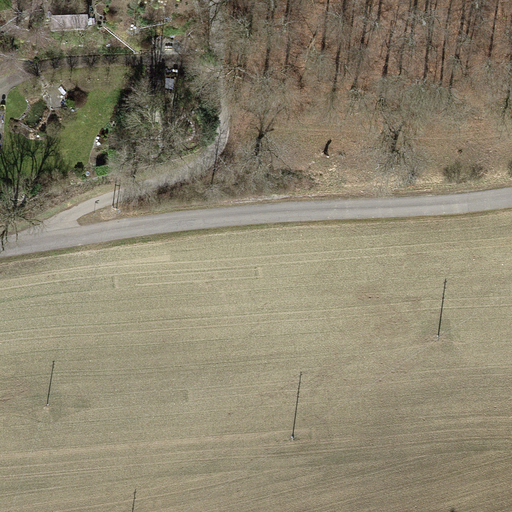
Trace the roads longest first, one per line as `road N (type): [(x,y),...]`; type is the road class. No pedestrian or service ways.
road 1 (residential): [(511,195),(215,216),(0,249)]
road 2 (track): [(216,0),(223,139),(209,159),(65,218),(59,238)]
road 3 (unknown): [(219,60),(42,68),(0,86)]
